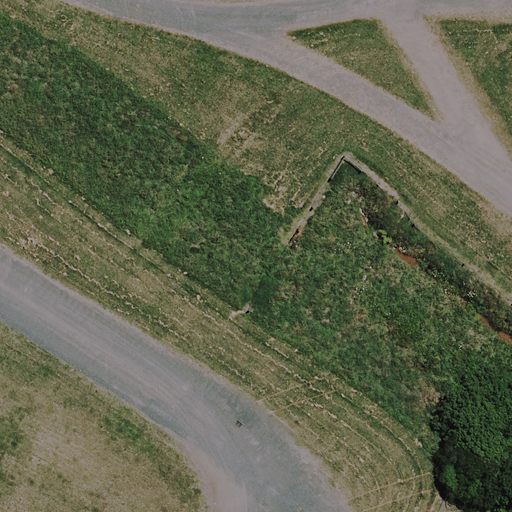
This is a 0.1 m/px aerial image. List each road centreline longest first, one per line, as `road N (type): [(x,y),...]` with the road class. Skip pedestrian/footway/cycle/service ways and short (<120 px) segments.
road 1 (track): [(511,183),(378,106),(119,0)]
road 2 (track): [(511,175),(394,0)]
